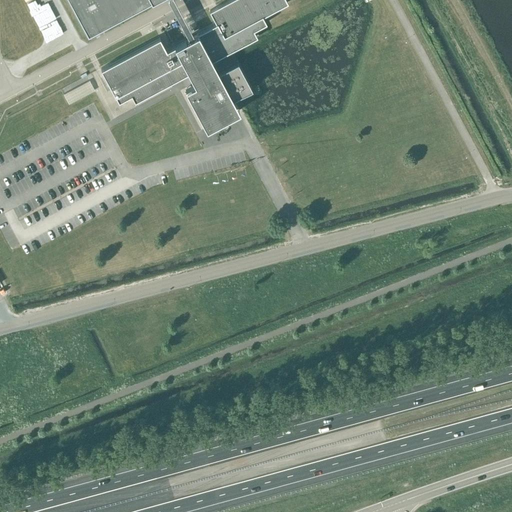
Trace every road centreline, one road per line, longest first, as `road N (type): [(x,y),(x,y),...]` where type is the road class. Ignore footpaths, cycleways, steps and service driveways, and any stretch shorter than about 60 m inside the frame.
road 1 (motorway): [(511,374),(9,511)]
road 2 (motorway): [(163,511),(511,420)]
road 3 (unclassified): [(303,248),(5,327)]
road 4 (unclassified): [(303,248),(252,151),(136,173),(126,171),(98,123)]
road 5 (unclassified): [(511,197),(303,248)]
road 6 (secondary): [(383,508),(511,464)]
